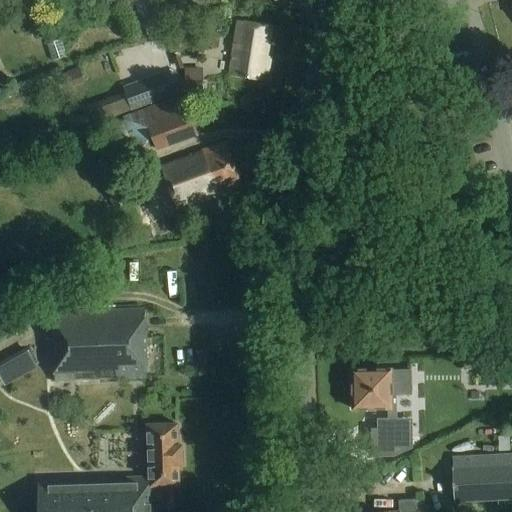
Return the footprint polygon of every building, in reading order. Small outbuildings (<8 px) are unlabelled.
[(272,27),(240,22),(231,75),(259,79),(260,73),(269,75),(271,58),(267,58),(272,27)] [(61,76),(67,91),(86,82),(79,68),(61,76)] [(168,84),(173,97),(186,92),(202,92),(202,68),(185,68),(186,78),(181,79),(168,84)] [(95,125),(132,111),(132,112),(173,97),(163,72),(123,87),(125,93),(88,107),(95,125)] [(134,154),(155,147),(157,151),(199,136),(184,95),(122,118),(124,122),(112,126),(119,145),(130,142),(134,154)] [(243,185),(226,141),(162,166),(179,212),(212,199),(211,197),(243,185)] [(128,204),(110,160),(96,166),(105,187),(104,188),(113,210),(128,204)] [(219,201),(209,206),(213,216),(224,212),(219,201)] [(57,379),(116,377),(146,376),(144,311),(54,314),(57,379)] [(0,362),(0,371),(5,382),(41,366),(32,348),(0,362)] [(444,386),(443,366),(420,367),(421,387),(444,386)] [(392,386),(412,386),(412,369),(354,371),(355,410),(393,409),(392,386)] [(150,511),(150,500),(153,500),(174,499),(174,488),(181,487),(180,463),(185,463),(184,446),(180,446),(179,424),(148,425),(149,477),(38,480),(39,511),(150,511)] [(511,455),(453,458),(454,469),(456,503),(511,500),(511,455)] [(424,511),(424,501),(416,501),(400,502),(400,511),(424,511)]
